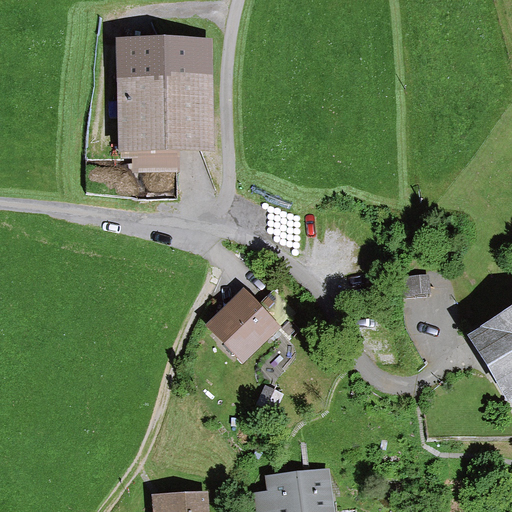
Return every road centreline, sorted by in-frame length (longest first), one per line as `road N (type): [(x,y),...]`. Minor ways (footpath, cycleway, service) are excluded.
road 1 (residential): [(0,204),(209,242),(326,277),(346,348),(368,376),(395,387),(421,382),(444,365),(443,287)]
road 2 (track): [(102,511),(144,451),(169,374),(217,273),(221,256),(209,242)]
road 3 (track): [(238,0),(226,76),(229,171),(209,242)]
